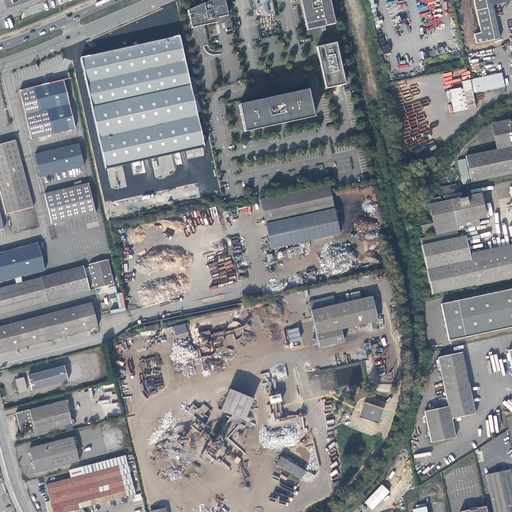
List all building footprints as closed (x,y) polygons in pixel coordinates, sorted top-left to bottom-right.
[(228,14),(224,0),(211,0),(207,2),(208,3),(204,4),(204,3),(188,10),(189,14),(193,13),(194,17),(190,18),(196,45),(208,42),(204,25),(224,20),(225,19),(226,18),(227,17),(227,15),(228,14)] [(272,0),(252,0),(256,16),(275,12),(272,0)] [(335,24),(329,0),(300,0),(301,1),(307,30),(335,24)] [(474,0),(481,33),(474,34),(476,42),(494,39),(486,1),(491,0),(474,0)] [(511,0),(491,0),(486,1),(494,39),(500,37),(493,5),(511,1),(511,0)] [(204,147),(202,137),(180,36),(143,44),(142,37),(95,47),(97,54),(81,58),(81,61),(83,62),(86,76),(88,90),(89,98),(98,139),(105,169),(204,147)] [(336,43),(317,47),(322,69),(326,88),(345,84),(336,43)] [(474,79),(476,92),(476,93),(505,86),(502,73),(474,79)] [(63,80),(19,90),(32,140),(76,129),(63,80)] [(473,93),(471,80),(462,82),(463,88),(462,89),(461,87),(449,89),(450,91),(447,91),(448,99),(451,98),(454,112),(476,107),(473,93)] [(245,132),(285,123),(294,121),(314,117),(308,91),(275,98),(239,105),(245,132)] [(466,156),(471,182),(511,173),(511,118),(491,123),(496,149),(466,156)] [(0,144),(0,190),(6,214),(34,208),(16,140),(0,144)] [(79,144),(35,155),(41,177),(84,166),(79,144)] [(89,183),(45,194),(52,224),(67,221),(96,213),(89,183)] [(330,192),(329,183),(260,198),(271,249),(339,233),(330,192)] [(439,195),(458,191),(456,183),(437,188),(439,195)] [(435,234),(435,235),(458,230),(480,226),(479,219),(487,217),(481,193),(451,199),(429,204),(433,223),(422,225),(424,236),(433,234),(435,234)] [(85,217),(86,223),(97,221),(96,215),(85,217)] [(459,237),(458,230),(435,235),(420,238),(422,245),(459,237)] [(511,250),(470,260),(469,253),(465,236),(459,237),(422,245),(421,245),(432,294),(475,285),(476,286),(511,278),(511,250)] [(38,243),(0,252),(0,281),(45,270),(38,243)] [(511,244),(469,253),(470,260),(511,250),(511,244)] [(91,264),(96,288),(114,284),(107,259),(91,264)] [(0,313),(89,289),(83,265),(0,287),(0,313)] [(511,288),(441,304),(449,340),(511,326),(511,288)] [(333,296),(309,302),(319,346),(344,341),(341,329),(377,321),(371,296),(335,304),(333,296)] [(0,352),(98,326),(92,302),(0,326),(0,352)] [(185,324),(173,326),(175,335),(187,332),(185,324)] [(297,328),(287,331),(289,343),(300,340),(297,328)] [(424,412),(431,442),(454,437),(451,418),(475,413),(462,352),(437,358),(448,406),(424,412)] [(28,375),(32,390),(68,380),(65,366),(28,375)] [(17,380),(20,392),(27,390),(24,378),(17,380)] [(227,390),(219,411),(245,422),(253,400),(227,390)] [(270,403),(282,402),(281,394),(269,395),(270,403)] [(17,418),(22,437),(72,424),(66,400),(16,413),(17,418)] [(380,408),(366,403),(362,405),(359,414),(361,418),(375,423),(379,421),(382,412),(380,408)] [(187,410),(201,422),(204,420),(207,416),(192,404),(187,410)] [(34,465),(36,473),(80,461),(73,436),(29,448),(30,452),(29,452),(29,453),(29,454),(30,454),(30,455),(31,454),(32,458),(33,462),(32,462),(32,463),(32,464),(32,465),(33,465),(34,465)] [(229,456),(232,453),(232,452),(222,445),(219,448),(229,456)] [(232,453),(229,456),(236,462),(239,459),(232,453)] [(135,493),(125,455),(81,467),(83,475),(71,478),(46,484),(50,501),(45,502),(47,511),(84,511),(81,508),(135,493)] [(305,471),(280,456),(275,465),(300,479),(305,471)] [(81,467),(69,470),(71,478),(83,475),(81,467)] [(486,474),(493,511),(511,511),(511,476),(510,469),(486,474)] [(372,510),(390,492),(382,484),(364,502),(372,510)]
